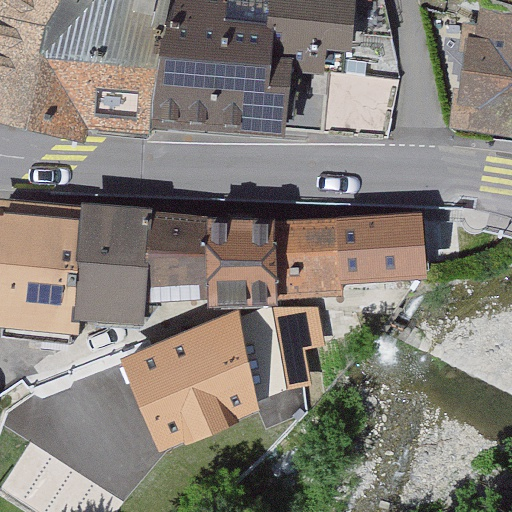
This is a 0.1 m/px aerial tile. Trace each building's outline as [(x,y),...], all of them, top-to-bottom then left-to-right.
[(6,0),(2,9),(0,15),(0,116),(78,134),(81,113),(149,121),(150,117),(171,0),(6,0)] [(171,0),(150,117),(320,135),(328,72),(316,71),(264,65),(270,0),(261,0),(261,5),(226,2),(226,0),(171,0)] [(270,0),(264,65),(316,71),(318,45),(343,48),(344,36),(390,38),(381,0),(270,0)] [(511,21),(486,17),(470,110),(511,115),(511,21)] [(76,309),(85,212),(5,206),(0,269),(0,323),(2,326),(75,333),(76,309)] [(144,286),(149,217),(85,212),(76,309),(143,312),(157,306),(153,295),(149,286),(144,286)] [(212,292),(210,225),(210,222),(149,217),(144,286),(149,286),(153,295),(212,292)] [(416,271),(414,217),(337,223),(339,278),(416,271)] [(275,276),(275,290),(275,293),(339,291),(339,278),(337,223),(275,224),(275,276)] [(210,225),(212,292),(275,290),(275,276),(275,224),(210,225)] [(162,437),(281,386),(268,308),(232,319),(128,360),(162,437)]
